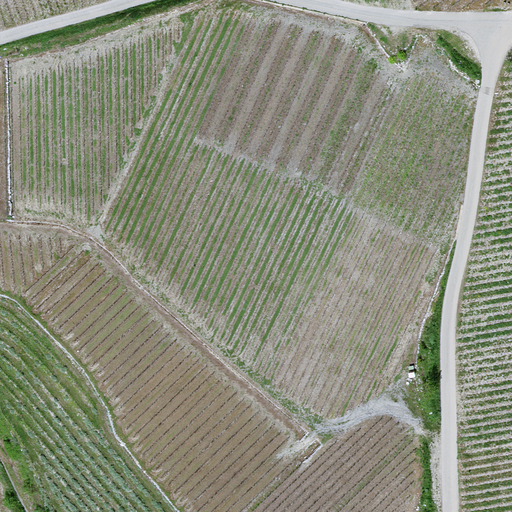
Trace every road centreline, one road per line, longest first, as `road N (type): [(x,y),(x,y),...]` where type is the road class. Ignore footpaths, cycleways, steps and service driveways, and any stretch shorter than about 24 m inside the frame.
road 1 (track): [(508,27),(462,310),(459,511)]
road 2 (unclassified): [(310,0),(511,27)]
road 3 (unclassified): [(0,41),(158,0)]
